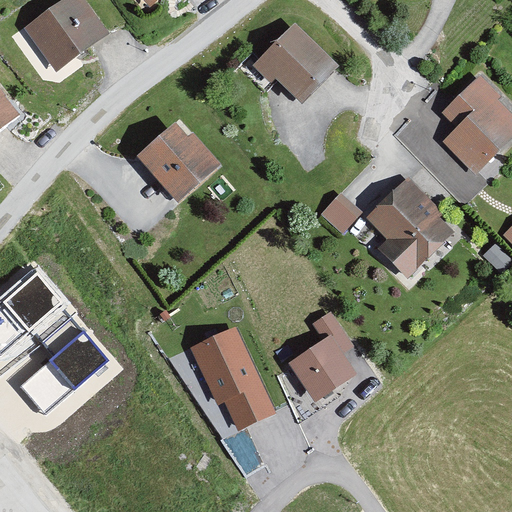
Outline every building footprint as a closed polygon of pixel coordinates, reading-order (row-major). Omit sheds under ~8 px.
[(106,38),(79,0),(73,0),(33,29),(62,69),(106,38)] [(277,76),(302,100),(329,73),(293,37),(261,70),(274,81),(277,76)] [(480,83),(458,105),(473,119),(462,130),(450,143),(477,170),(511,136),(511,121),(494,102),(497,99),(480,83)] [(0,135),(21,118),(0,91),(0,135)] [(447,115),(462,130),(473,119),(458,105),(447,115)] [(195,162),(185,151),(173,138),(144,165),(179,202),(213,171),(201,157),(195,162)] [(190,146),(185,151),(195,162),(201,157),(190,146)] [(408,184),(388,204),(393,209),(377,227),(392,243),(388,247),(413,273),(447,241),(431,224),(436,219),(440,215),(408,184)] [(326,217),(345,234),(360,216),(341,200),(326,217)] [(371,221),(377,227),(393,209),(388,204),(371,221)] [(452,235),(436,219),(431,224),(447,241),(452,235)] [(409,278),(413,273),(388,247),(383,252),(409,278)] [(503,253),(496,247),(488,256),(494,262),(503,253)] [(0,305),(0,342),(5,338),(12,347),(31,332),(41,345),(72,320),(61,307),(63,305),(37,274),(0,305)] [(332,314),(313,324),(323,342),(291,363),(316,403),(357,377),(344,355),(355,348),(332,314)] [(56,406),(107,365),(72,320),(41,345),(52,359),(17,387),(35,409),(49,397),(56,406)] [(235,327),(192,348),(217,406),(226,403),(240,432),(275,416),(235,327)] [(5,338),(0,342),(0,357),(12,347),(5,338)] [(49,397),(35,409),(42,418),(56,406),(49,397)]
